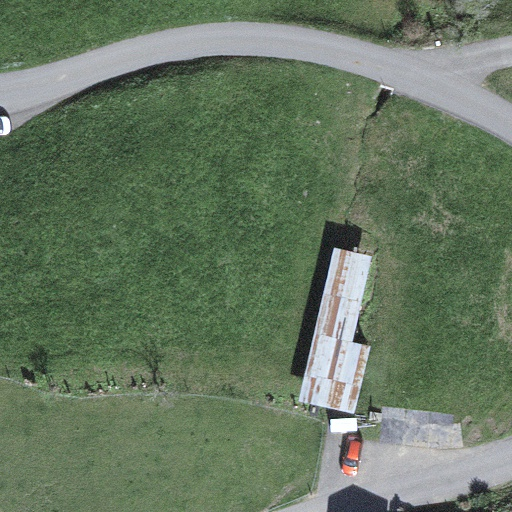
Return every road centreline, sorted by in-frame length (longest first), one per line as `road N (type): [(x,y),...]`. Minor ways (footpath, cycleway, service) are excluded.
road 1 (residential): [(0,90),(223,38),(312,48),(429,83),(511,126)]
road 2 (residential): [(511,461),(336,511)]
